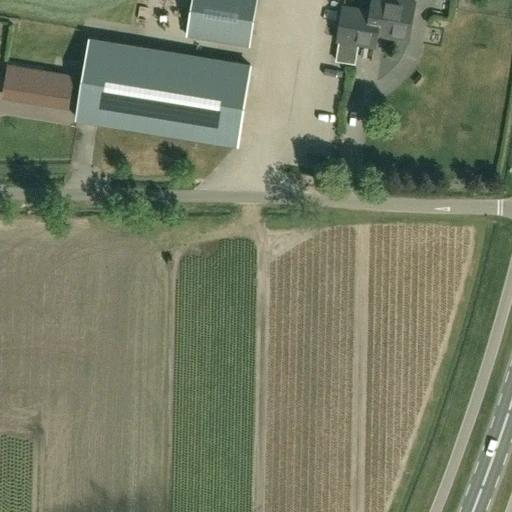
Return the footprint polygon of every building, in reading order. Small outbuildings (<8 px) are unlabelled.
[(193,0),(187,36),(213,40),(249,46),(256,0),(193,0)] [(380,12),(377,33),(408,38),(414,1),(405,0),(372,0),(371,11),(380,12)] [(355,63),(355,62),(358,43),(375,45),(377,33),(380,12),(371,11),(343,6),(338,40),(340,40),(337,59),(336,58),(336,60),(355,63)] [(251,64),(211,58),(91,38),(78,119),(198,139),(237,145),(251,64)] [(25,97),(48,101),(68,104),(73,76),(53,73),(30,69),(9,66),(7,80),(6,89),(5,94),(25,97)]
